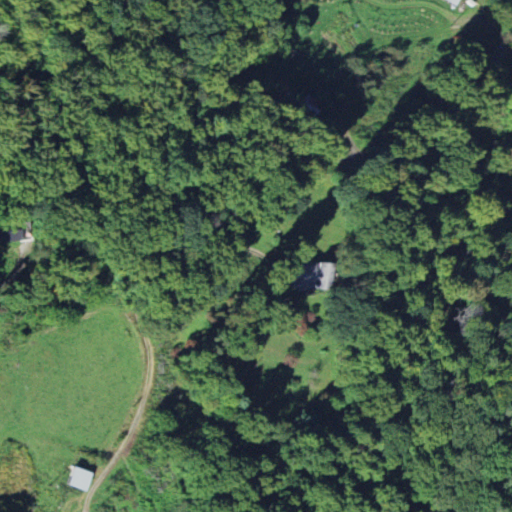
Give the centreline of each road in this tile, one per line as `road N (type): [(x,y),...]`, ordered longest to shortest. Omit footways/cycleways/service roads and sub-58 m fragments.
road 1 (residential): [(511,38),(464,125),(440,144),(414,157),(258,168),(152,239)]
road 2 (residential): [(152,239),(137,303),(151,368),(136,416),(85,511)]
